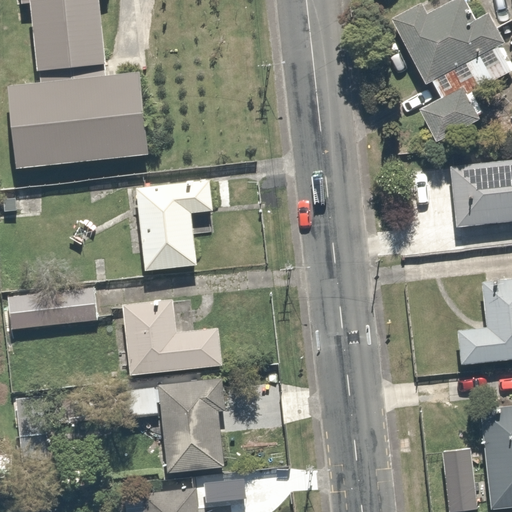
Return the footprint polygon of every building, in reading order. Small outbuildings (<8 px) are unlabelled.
[(44,82),(11,85),(21,168),(152,154),(144,72),(108,75),(107,63),(109,63),(103,0),(24,0),(24,3),(34,2),(40,70),(43,70),(44,82)] [(423,5),(396,21),(428,84),(506,46),(494,14),(475,25),(465,0),(455,0),(428,13),(423,5)] [(511,223),(511,161),(450,167),(457,228),(511,223)] [(212,192),(136,197),(141,280),(195,276),(192,226),(214,224),(212,192)] [(511,362),(511,279),(484,281),(485,328),(458,332),(462,369),(511,362)] [(7,309),(9,341),(91,334),(89,303),(7,309)] [(176,310),(118,314),(123,381),(219,375),(216,338),(178,340),(176,310)] [(254,424),(278,423),(277,387),(239,387),(239,432),(254,431),(254,424)] [(225,394),(160,393),(159,478),(217,478),(217,422),(225,422),(225,394)] [(155,397),(120,398),(120,424),(155,424),(155,397)] [(511,505),(511,410),(479,410),(492,507),(511,505)]
